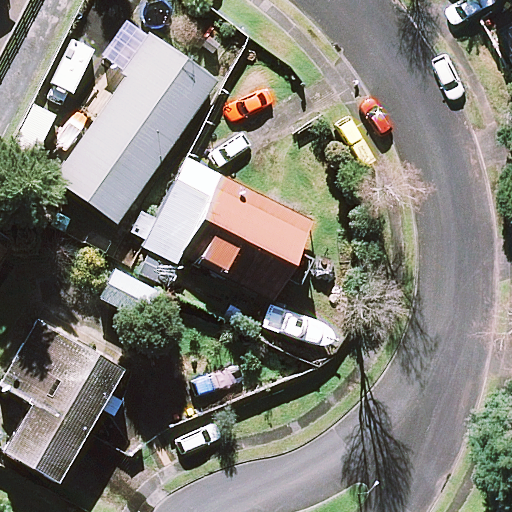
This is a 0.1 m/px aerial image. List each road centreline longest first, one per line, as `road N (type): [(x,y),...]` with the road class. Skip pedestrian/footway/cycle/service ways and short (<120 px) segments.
road 1 (residential): [(331,0),(380,48),(459,197),(467,327),(446,402),(418,454)]
road 2 (residential): [(418,454),(323,471),(203,511)]
